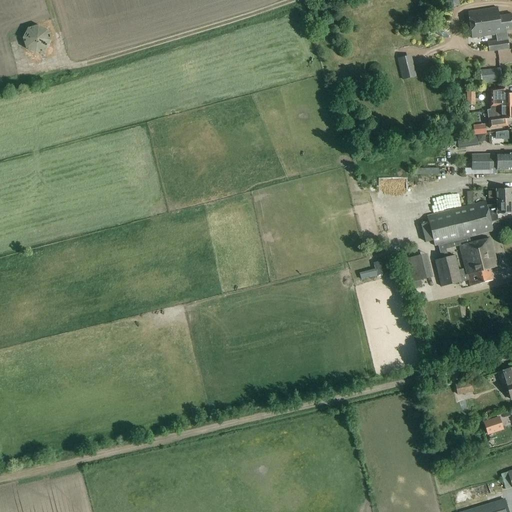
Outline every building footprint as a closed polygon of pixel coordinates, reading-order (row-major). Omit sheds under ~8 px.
[(468,13),(472,39),(496,35),(497,41),(487,43),(489,52),(509,49),(506,32),(511,30),(511,14),(499,17),(497,8),(468,13)] [(56,48),(51,24),(28,29),(32,53),(56,48)] [(397,59),(402,81),(416,77),(411,56),(397,59)] [(500,70),(480,72),(482,83),(501,81),(500,70)] [(490,90),(491,110),(496,108),(496,107),(511,106),(511,94),(505,94),(505,88),(490,90)] [(470,91),(469,104),(478,104),(478,91),(470,91)] [(491,110),(487,111),(489,129),(508,126),(507,120),(511,119),(511,106),(496,107),(496,108),(491,110)] [(473,128),(474,136),(486,134),(486,127),(473,128)] [(460,136),(461,146),(480,145),(479,135),(460,136)] [(489,155),(471,156),(472,171),(490,170),(490,169),(497,169),(497,171),(511,170),(511,154),(496,155),(496,156),(489,156),(489,155)] [(405,177),(381,177),(381,188),(405,188),(405,177)] [(488,192),(488,199),(496,199),(496,202),(511,201),(511,189),(496,190),(496,192),(488,192)] [(486,201),(427,217),(434,246),(493,231),(491,223),(497,221),(497,215),(511,214),(511,201),(496,202),(496,205),(486,206),(486,201)] [(435,261),(442,287),(461,282),(468,280),(470,287),(492,281),(489,270),(497,268),(490,239),(459,246),(467,275),(464,276),(463,269),(458,271),(454,256),(435,261)] [(385,260),(373,263),(375,270),(358,274),(360,280),(388,273),(385,260)] [(511,368),(497,373),(503,390),(507,388),(511,400),(511,368)] [(455,384),(457,395),(473,392),(471,381),(455,384)] [(499,417),(483,423),(488,435),(503,430),(499,417)] [(511,470),(500,475),(505,491),(511,488),(511,470)] [(507,511),(504,500),(465,511),(507,511)]
